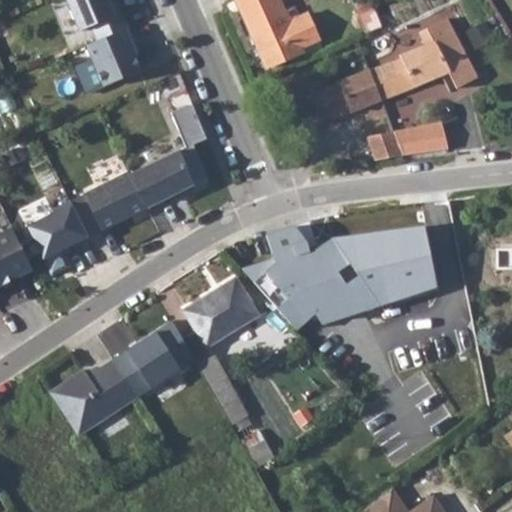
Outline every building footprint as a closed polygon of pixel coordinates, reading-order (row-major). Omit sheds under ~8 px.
[(67,0),(80,30),(92,25),(98,40),(128,27),(117,0),(67,0)] [(279,0),(235,0),(267,69),(303,52),(302,48),(290,23),(279,0)] [(371,8),(358,13),(367,35),(380,29),(371,8)] [(308,14),(290,23),(302,48),(320,40),(308,14)] [(400,56),(370,69),(382,100),(440,77),(447,91),(475,78),(474,75),(446,18),(425,28),(431,40),(424,43),(399,54),(400,56)] [(135,43),(128,27),(98,40),(87,44),(105,85),(142,70),(131,44),(135,43)] [(425,28),(419,31),(424,43),(431,40),(425,28)] [(370,69),(369,67),(322,85),(320,82),(312,85),(313,89),(309,90),(322,123),(382,100),(370,69)] [(144,169),(131,176),(146,204),(164,195),(166,198),(194,184),(193,181),(206,174),(194,144),(208,138),(193,103),(172,112),(186,146),(144,167),(144,169)] [(440,122),(403,129),(407,153),(444,147),(440,122)] [(402,154),(394,131),(367,138),(375,159),(402,154)] [(129,172),(85,194),(102,230),(147,207),(146,204),(131,176),(129,172)] [(89,236),(71,200),(53,210),(54,213),(28,226),(52,275),(70,266),(62,250),(89,236)] [(12,228),(0,233),(0,258),(11,281),(33,270),(12,228)] [(291,230),(260,237),(268,263),(258,272),(280,299),(269,311),(292,333),(307,319),(315,326),(375,308),(354,276),(338,285),(330,275),(344,265),(327,240),(304,254),(291,230)] [(416,265),(381,272),(388,308),(443,296),(435,257),(415,261),(416,265)] [(0,258),(0,286),(11,281),(0,258)] [(232,281),(181,313),(203,350),(255,318),(232,281)] [(114,349),(52,388),(81,434),(143,396),(114,349)] [(212,360),(195,370),(228,428),(246,418),(212,360)] [(346,413),(308,439),(319,454),(356,429),(346,413)] [(511,431),(502,439),(511,452),(511,431)] [(259,444),(245,452),(251,463),(265,455),(259,444)] [(272,463),(254,475),(262,487),(280,476),(272,463)] [(408,511),(403,511),(389,489),(359,511),(439,511),(430,497),(408,511)]
